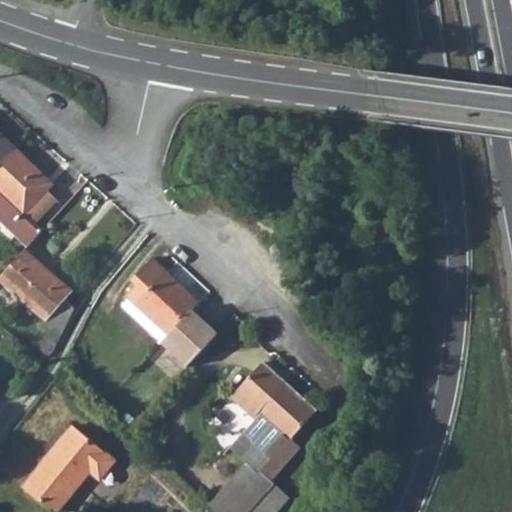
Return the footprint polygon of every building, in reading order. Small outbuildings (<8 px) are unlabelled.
[(0,167),(16,151),(0,136),(0,167)] [(16,151),(0,167),(0,190),(34,224),(56,201),(47,192),(52,186),(16,151)] [(25,251),(0,278),(0,279),(53,328),(44,347),(52,352),(74,309),(64,299),(70,292),(25,251)] [(126,297),(129,299),(169,335),(195,307),(200,302),(167,272),(153,260),(134,281),(137,284),(126,297)] [(169,335),(129,299),(122,307),(162,343),(164,341),(169,335)] [(220,332),(195,307),(169,335),(164,341),(190,367),(220,332)] [(248,434),(234,450),(247,463),(259,475),(263,471),(292,438),(317,410),(267,361),(235,397),(260,422),(281,441),(268,456),(257,446),(259,444),(248,434)] [(74,427),(45,462),(77,491),(91,473),(100,482),(116,464),(74,427)] [(301,446),(292,438),(263,471),(272,480),(301,446)] [(58,511),(77,491),(45,462),(23,488),(49,511),(58,511)] [(247,463),(210,504),(219,511),(277,511),(286,502),(265,481),(259,475),(247,463)] [(263,471),(259,475),(265,481),(286,502),(288,497),(272,480),(263,471)]
